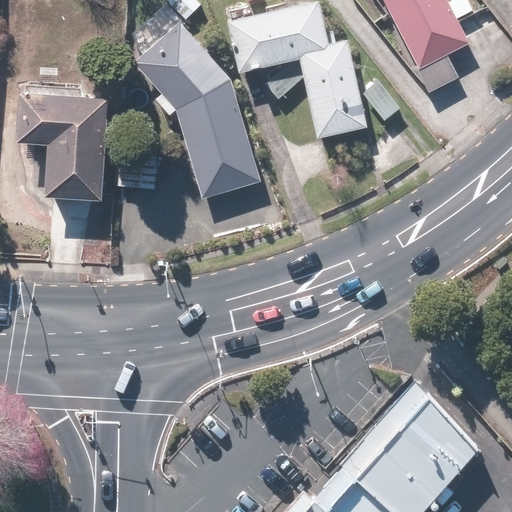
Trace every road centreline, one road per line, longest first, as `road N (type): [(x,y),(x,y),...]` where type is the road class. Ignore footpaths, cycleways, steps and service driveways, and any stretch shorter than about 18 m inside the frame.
road 1 (primary): [(511,159),(434,227),(354,277),(231,319),(118,334)]
road 2 (primary): [(94,511),(76,442),(20,331)]
road 3 (secondary): [(118,334),(112,511)]
